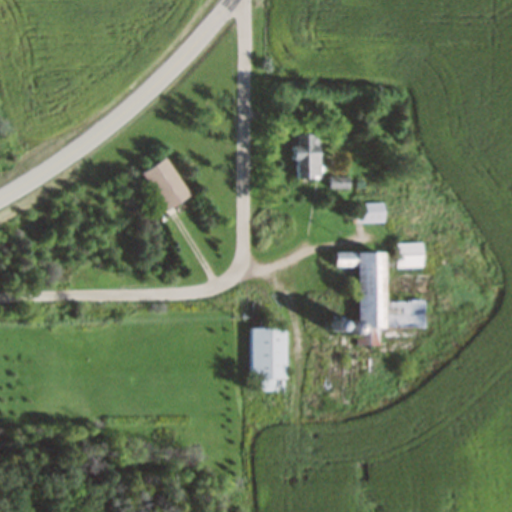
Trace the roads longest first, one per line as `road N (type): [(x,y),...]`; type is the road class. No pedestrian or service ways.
road 1 (residential): [(244,0),(237,269),(220,283),(179,292),(0,298)]
road 2 (tertiary): [(229,0),(124,111),(0,198)]
